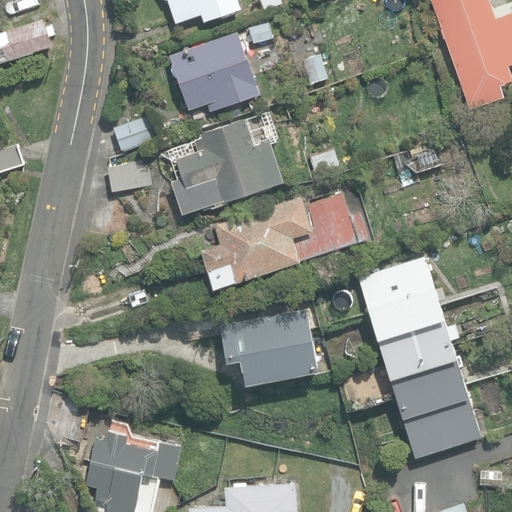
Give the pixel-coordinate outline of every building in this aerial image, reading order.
[(168,0),(177,23),(202,14),(205,21),(243,8),(239,0),(168,0)] [(259,0),(263,9),(284,2),(283,0),(259,0)] [(431,0),(470,108),(505,95),(501,84),(511,79),(511,72),(509,64),(511,62),(511,11),(496,17),(490,0),(431,0)] [(0,31),(0,61),(54,45),(46,18),(0,31)] [(250,25),(253,41),(274,36),(270,21),(250,25)] [(207,102),(211,111),(261,93),(238,30),(170,55),(189,109),(207,102)] [(302,57),(309,86),(327,81),(321,53),(302,57)] [(173,180),(184,213),(210,204),(211,209),(228,203),(227,200),(284,181),(270,139),(279,136),(270,110),(202,133),(204,136),(169,148),(179,178),(173,180)] [(115,126),(123,150),(160,138),(153,115),(115,126)] [(0,173),(27,165),(20,141),(0,147),(0,173)] [(307,153),(313,178),(340,171),(334,146),(307,153)] [(108,167),(112,191),(151,183),(146,159),(108,167)] [(201,248),(215,287),(369,236),(361,210),(350,214),(342,191),(305,203),(302,194),(214,223),(220,242),(201,248)] [(358,275),(416,456),(483,435),(426,254),(358,275)] [(241,357),(245,382),(319,370),(309,308),(268,315),(267,312),(190,324),(192,338),(221,334),(226,360),(241,357)] [(107,439),(95,437),(86,484),(98,486),(96,498),(108,500),(106,511),(113,511),(151,511),(158,476),(177,480),(183,446),(160,441),(158,447),(127,442),(129,431),(109,427),(107,439)] [(299,511),(297,479),(225,484),(227,503),(189,505),(189,511),(299,511)] [(428,511),(468,511),(464,500),(428,511)]
